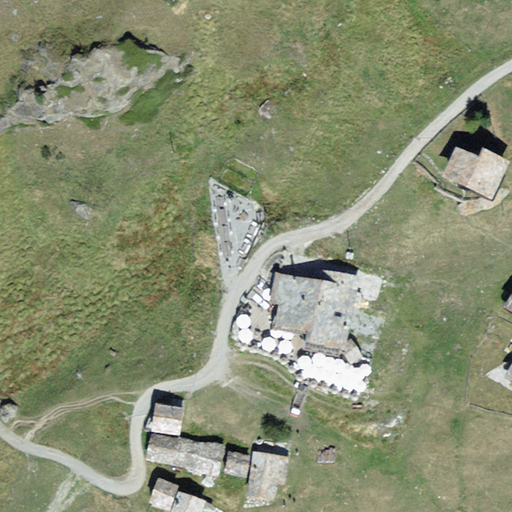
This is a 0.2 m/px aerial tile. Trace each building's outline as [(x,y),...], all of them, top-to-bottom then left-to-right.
[(489,166),(463,155),(452,182),(502,202),(511,178),(511,159),(494,152),(489,166)] [(356,290),(285,280),(278,330),(319,336),(316,350),(347,354),(356,290)] [(183,415),(159,410),(156,432),(179,436),(183,415)] [(176,447),(154,441),(148,464),(170,469),(176,447)] [(222,452),(186,444),(180,471),(216,479),(222,452)] [(290,462),(254,456),(247,500),(271,504),(274,489),(285,491),(290,462)] [(248,461),(230,457),(226,480),(244,483),(248,461)] [(171,511),(179,493),(158,485),(150,506),(165,511),(171,511)] [(206,511),(208,507),(183,499),(178,511),(206,511)]
